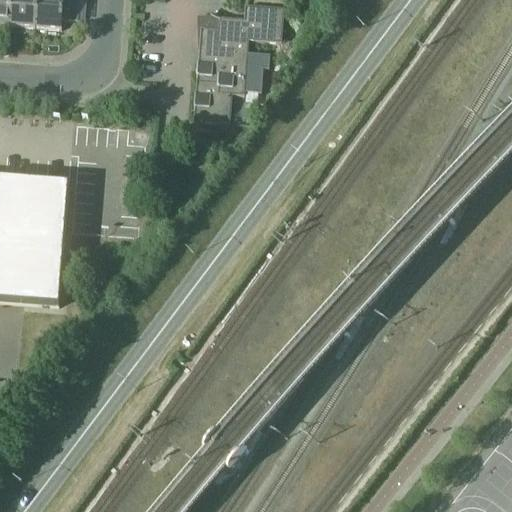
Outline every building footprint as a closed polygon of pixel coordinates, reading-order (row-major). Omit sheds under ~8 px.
[(0,0),(0,28),(10,29),(12,0),(0,0)] [(12,0),(10,29),(36,31),(38,0),(12,0)] [(62,33),(63,24),(78,25),(79,0),(38,0),(36,31),(62,33)] [(196,97),(195,110),(196,111),(195,125),(224,127),(231,128),(232,116),(233,98),(245,99),(246,99),(246,98),(246,94),(258,95),(262,96),(263,72),(269,72),(270,59),(249,57),(250,44),(283,46),(285,12),(253,10),(247,9),(245,23),(238,23),(228,22),(226,22),(223,22),(221,21),(218,20),(216,19),(214,18),(212,17),(212,18),(213,19),(215,20),(207,32),(202,32),(200,66),(198,66),(197,79),(198,79),(198,86),(197,97),(196,97)] [(0,305),(59,310),(68,188),(0,183),(0,305)]
